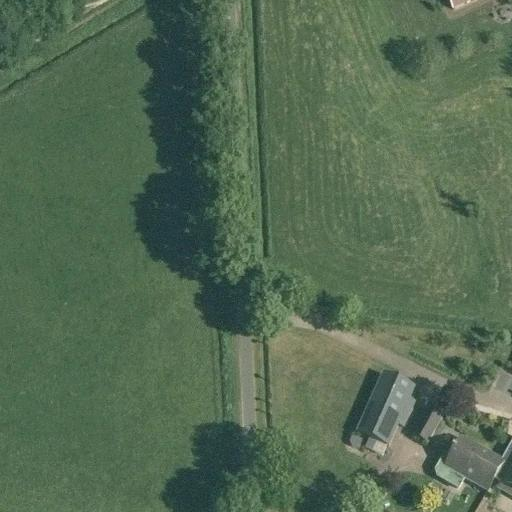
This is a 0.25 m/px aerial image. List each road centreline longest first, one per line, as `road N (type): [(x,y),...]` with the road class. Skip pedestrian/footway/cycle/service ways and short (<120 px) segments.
road 1 (unclassified): [(250,511),(225,0)]
road 2 (track): [(137,0),(0,78)]
